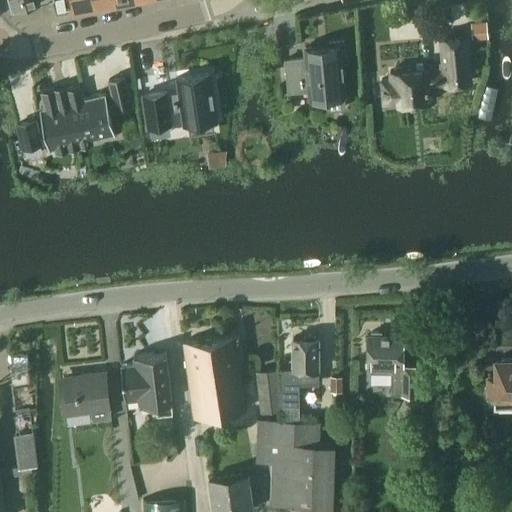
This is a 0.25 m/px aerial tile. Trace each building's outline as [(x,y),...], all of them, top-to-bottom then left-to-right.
[(8,0),(12,11),(50,0),(8,0)] [(94,7),(92,0),(70,0),(73,11),(94,7)] [(473,23),(474,36),(486,35),(485,22),(473,23)] [(433,83),(470,79),(466,34),(440,36),(443,67),(427,69),(427,66),(406,68),(406,65),(394,67),(394,69),(390,70),(390,78),(382,78),(384,100),(397,99),(397,102),(434,98),(433,83)] [(304,57),(285,59),(288,91),(293,90),(308,89),(309,98),(327,96),(328,108),(344,107),(343,95),(344,95),(341,55),(345,55),(343,43),(343,40),(329,42),(329,44),(304,47),(305,56),(305,57),(304,57)] [(281,64),(280,55),(271,56),(272,64),(281,64)] [(141,92),(146,128),(173,124),(171,110),(180,108),(182,123),(188,122),(190,135),(211,132),(210,120),(215,119),(210,73),(175,77),(177,91),(169,92),(168,88),(141,92)] [(108,79),(115,108),(131,104),(124,75),(108,79)] [(84,98),(84,97),(81,84),(67,87),(66,84),(40,90),(42,100),(44,107),(39,108),(49,150),(53,149),(54,152),(76,146),(70,120),(79,117),(76,100),(84,98)] [(70,120),(76,146),(92,142),(92,139),(114,134),(104,92),(84,97),(84,98),(76,100),(79,117),(70,120)] [(17,123),(22,147),(41,143),(35,118),(17,123)] [(367,335),(367,337),(367,365),(372,365),(371,372),(392,372),(392,393),(417,393),(418,365),(403,365),(402,335),(382,335),(380,332),(371,332),(369,335),(367,335)] [(184,341),(194,415),(245,408),(237,358),(242,357),(238,333),(184,341)] [(281,392),(282,403),(299,403),(299,384),(318,383),(318,379),(319,379),(319,337),(293,338),(293,368),(280,369),(281,392)] [(171,401),(166,351),(134,355),(135,363),(121,364),(125,400),(139,399),(139,405),(155,403),(157,414),(172,412),(171,401)] [(511,357),(494,358),(495,376),(488,377),(488,394),(496,394),(496,398),(511,397),(511,357)] [(283,408),(282,403),(281,392),(278,368),(256,371),(260,411),(283,408)] [(85,377),(60,380),(64,412),(92,409),(93,415),(98,414),(98,418),(111,417),(105,371),(84,373),(85,377)] [(342,375),(330,375),(331,391),(343,390),(342,375)] [(256,461),(272,462),(270,503),(331,505),(334,444),(318,443),(319,422),(257,420),(256,461)] [(405,428),(384,428),(383,462),(404,462),(405,428)] [(31,432),(14,434),(19,469),(31,467),(36,466),(31,432)] [(489,456),(467,457),(469,490),(477,489),(476,485),(491,484),(489,456)] [(248,472),(208,477),(213,511),(229,511),(253,509),(248,472)] [(142,511),(186,511),(186,497),(142,499),(142,511)]
